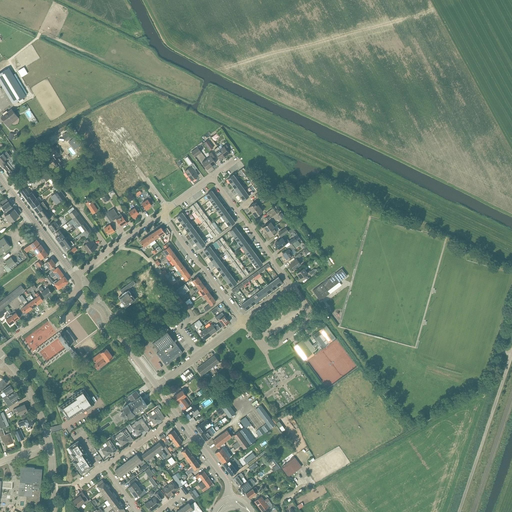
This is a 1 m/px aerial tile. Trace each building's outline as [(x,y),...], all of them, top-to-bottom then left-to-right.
[(0,73),(0,82),(13,103),(17,101),(26,96),(24,92),(26,91),(24,87),(23,88),(21,85),(20,86),(16,80),(14,76),(13,75),(9,69),(9,68),(0,73)] [(11,119),(17,115),(12,109),(1,117),(6,124),(8,126),(13,122),(11,119)] [(113,184),(130,172),(117,152),(94,118),(77,130),(111,179),(113,184)] [(67,141),(74,135),(70,130),(63,136),(67,141)] [(210,150),(213,148),(208,140),(204,143),(210,150)] [(63,162),(59,156),(63,153),(57,145),(50,150),(46,153),(52,161),(53,161),(57,167),(63,162)] [(220,150),(225,156),(229,153),(227,151),(229,149),(226,145),(222,148),(220,150)] [(161,152),(161,151),(158,147),(151,151),(141,157),(144,162),(152,174),(168,163),(167,161),(171,158),(165,149),(161,152)] [(220,160),(225,156),(220,150),(218,147),(214,150),(215,153),(217,156),(220,160)] [(195,157),(197,155),(196,154),(200,151),(198,148),(191,152),(195,157)] [(211,166),(216,163),(214,160),(216,159),(211,152),(208,154),(210,157),(206,159),(211,166)] [(207,169),(211,166),(206,159),(202,163),(204,165),(207,169)] [(191,181),(198,176),(194,170),(197,168),(193,163),(189,165),(190,167),(185,171),(191,181)] [(12,178),(16,173),(17,172),(16,169),(9,174),(12,178)] [(48,181),(51,178),(45,170),(39,175),(42,179),(44,178),(46,182),(48,181)] [(232,184),(237,180),(233,175),(228,179),(232,184)] [(236,189),(241,185),(237,180),(232,184),(236,189)] [(239,195),(245,191),(241,185),(236,189),(239,195)] [(29,194),(26,189),(25,188),(21,191),(30,203),(36,198),(32,192),(29,194)] [(60,190),(54,194),(60,202),(65,198),(60,190)] [(210,200),(215,196),(211,191),(206,195),(209,199),(210,200)] [(243,200),(247,197),(249,196),(245,191),(239,195),(243,200)] [(214,205),(219,201),(215,196),(210,200),(214,205)] [(260,207),(258,205),(259,204),(254,196),(246,202),(249,207),(251,210),(250,211),(252,213),(260,207)] [(39,204),(40,203),(36,198),(30,203),(34,208),(39,204)] [(93,213),(98,210),(90,199),(86,202),(93,213)] [(146,210),(149,208),(149,207),(151,205),(148,200),(143,202),(142,204),(144,206),(146,210)] [(13,207),(9,201),(2,206),(0,203),(0,207),(1,206),(5,212),(13,207)] [(45,204),(42,201),(40,203),(39,204),(34,208),(37,213),(43,209),(41,207),(45,204)] [(218,210),(223,206),(219,201),(214,205),(218,210)] [(41,218),(47,213),(45,210),(48,208),(45,204),(41,207),(43,209),(37,213),(41,218)] [(222,216),(227,212),(223,206),(218,210),(222,216)] [(260,214),(263,212),(260,207),(252,213),(253,214),(256,217),(260,214)] [(116,219),(117,220),(118,221),(120,225),(123,224),(124,225),(127,223),(124,219),(122,216),(121,214),(118,215),(113,208),(107,212),(113,221),(116,219)] [(134,218),(137,216),(136,215),(139,213),(135,208),(129,212),(131,214),(134,218)] [(10,212),(5,216),(7,218),(10,222),(19,216),(14,209),(10,212)] [(75,209),(69,214),(73,218),(78,214),(75,209)] [(109,223),(112,221),(106,211),(103,213),(109,223)] [(226,221),(231,217),(227,212),(222,216),(226,221)] [(46,225),(50,222),(48,220),(51,218),(47,213),(41,218),(46,225)] [(180,222),(186,218),(182,213),(177,217),(180,222)] [(85,222),(78,214),(75,217),(73,218),(73,219),(76,223),(79,226),(85,222)] [(230,226),(231,225),(235,222),(231,217),(226,221),(230,226)] [(184,227),(190,223),(186,218),(180,222),(184,227)] [(57,222),(56,220),(48,226),(53,232),(60,226),(59,225),(60,225),(60,224),(58,221),(57,221),(57,222)] [(266,232),(274,227),(270,222),(267,224),(263,227),(265,230),(266,232)] [(188,232),(194,228),(190,223),(184,227),(188,232)] [(111,233),(114,231),(110,224),(104,228),(108,234),(110,232),(111,233)] [(268,234),(270,237),(277,232),(278,233),(281,231),(276,225),(274,227),(266,232),(267,234),(268,234)] [(163,230),(161,227),(156,231),(159,236),(161,239),(164,237),(162,234),(165,232),(166,235),(170,233),(167,228),(163,230)] [(234,236),(239,232),(235,227),(230,231),(234,236)] [(89,228),(85,231),(89,236),(93,233),(89,228)] [(192,238),(198,234),(194,228),(188,232),(192,238)] [(281,237),(288,231),(286,228),(278,233),(281,237)] [(59,242),(65,237),(59,230),(56,232),(58,235),(55,237),(59,242)] [(154,239),(159,236),(156,231),(151,234),(154,239)] [(238,241),(243,238),(239,232),(234,236),(238,241)] [(149,243),(154,239),(151,234),(145,238),(149,243)] [(196,243),(201,239),(198,234),(192,238),(196,243)] [(289,241),(291,244),(296,240),(300,238),(299,237),(298,235),(294,238),(294,237),(289,241)] [(62,247),(68,242),(65,237),(59,242),(62,247)] [(92,251),(95,249),(97,247),(94,244),(90,237),(85,241),(87,243),(84,245),(87,249),(90,253),(89,252),(92,251)] [(0,254),(6,250),(10,247),(4,238),(0,240),(0,254)] [(144,247),(149,243),(145,238),(140,241),(144,247)] [(242,247),(247,243),(243,238),(238,241),(242,247)] [(275,243),(279,249),(289,241),(287,239),(284,241),(282,238),(275,243)] [(40,244),(36,239),(24,249),(27,252),(33,248),(37,254),(44,249),(40,244)] [(200,248),(204,245),(205,244),(201,239),(196,243),(200,248)] [(71,240),(68,242),(62,247),(65,251),(72,246),(70,245),(73,243),(71,240)] [(246,252),(251,248),(247,243),(242,247),(246,252)] [(288,250),(287,251),(283,254),(287,259),(291,256),(293,255),(290,252),(295,249),(292,244),(287,247),(288,250)] [(167,247),(164,250),(166,253),(168,255),(173,251),(171,249),(169,246),(167,247)] [(208,255),(213,251),(210,246),(204,250),(208,255)] [(250,257),(255,253),(251,248),(246,252),(250,257)] [(41,259),(44,257),(48,254),(44,249),(37,254),(41,259)] [(175,255),(173,251),(168,255),(170,258),(171,260),(176,256),(175,255)] [(212,261),(217,257),(213,251),(208,255),(212,261)] [(253,262),(259,259),(255,253),(250,257),(253,262)] [(299,258),(302,256),(300,253),(293,258),(295,260),(290,264),(294,269),(295,268),(296,269),(297,268),(296,268),(300,264),(296,259),(299,258)] [(176,256),(171,260),(174,264),(175,265),(180,261),(179,260),(176,256)] [(8,272),(12,270),(10,267),(15,263),(11,257),(5,261),(7,264),(4,267),(8,272)] [(216,266),(221,262),(217,257),(212,261),(216,266)] [(49,273),(50,273),(52,271),(55,269),(53,266),(56,264),(51,258),(47,261),(46,263),(50,269),(46,271),(48,274),(49,273)] [(257,268),(258,267),(262,264),(259,259),(253,262),(257,268)] [(37,268),(41,266),(43,264),(40,260),(37,262),(34,264),(37,268)] [(175,265),(178,269),(179,270),(184,266),(183,265),(180,261),(175,265)] [(220,271),(225,267),(221,262),(216,266),(220,271)] [(182,275),(187,271),(184,266),(179,270),(182,275)] [(68,281),(58,267),(55,269),(52,271),(50,273),(53,277),(56,275),(59,280),(57,281),(56,280),(53,282),(55,285),(58,289),(68,281)] [(223,276),(229,272),(225,267),(220,271),(223,276)] [(301,279),(305,276),(308,274),(303,268),(301,270),(297,273),(301,279)] [(347,276),(342,269),(313,291),(320,300),(329,293),(327,291),(339,282),(347,276)] [(186,280),(187,279),(191,276),(187,271),(182,275),(186,280)] [(227,282),(233,278),(229,272),(223,276),(227,282)] [(45,279),(40,274),(37,277),(41,282),(45,279)] [(53,282),(48,274),(44,277),(45,279),(46,278),(50,284),(53,282)] [(171,276),(170,275),(167,278),(167,279),(171,283),(173,281),(174,281),(176,280),(172,275),(171,276)] [(196,285),(201,281),(197,276),(192,280),(196,285)] [(277,286),(282,282),(278,277),(273,281),(277,286)] [(231,287),(235,284),(237,283),(233,278),(227,282),(231,287)] [(135,283),(133,280),(120,290),(123,294),(119,297),(123,302),(123,304),(124,305),(125,305),(126,306),(137,297),(133,291),(132,292),(129,288),(135,283)] [(196,293),(199,290),(205,286),(201,281),(196,285),(198,288),(194,291),(196,293)] [(272,290),(277,286),(273,281),(268,285),(272,290)] [(0,309),(25,290),(21,285),(7,297),(0,302),(0,309)] [(267,294),(272,290),(268,285),(263,289),(267,294)] [(44,290),(41,286),(39,288),(43,294),(46,298),(52,293),(49,289),(48,287),(44,290)] [(203,295),(208,291),(205,286),(199,290),(203,295)] [(180,296),(185,293),(181,287),(176,290),(180,296)] [(260,291),(258,288),(255,290),(261,298),(267,294),(263,289),(260,291)] [(255,290),(255,289),(250,293),(252,297),(256,302),(261,298),(255,290)] [(207,300),(212,296),(208,291),(203,295),(207,300)] [(38,304),(43,300),(38,292),(35,294),(37,297),(34,299),(38,304)] [(216,301),(212,296),(207,300),(210,304),(204,308),(206,311),(215,305),(213,303),(216,301)] [(251,306),(256,302),(252,297),(247,300),(251,306)] [(32,308),(38,304),(34,299),(28,303),(32,308)] [(246,310),(251,306),(247,300),(242,304),(246,310)] [(26,312),(32,308),(28,303),(23,307),(23,308),(21,309),(23,312),(25,311),(26,312)] [(16,312),(11,316),(15,321),(20,317),(16,312)] [(229,322),(222,312),(215,317),(218,320),(219,320),(220,322),(223,326),(229,322)] [(10,325),(15,321),(11,316),(10,314),(8,316),(9,318),(6,320),(10,325)] [(194,323),(191,326),(194,330),(198,328),(203,325),(199,320),(194,323)] [(189,323),(185,325),(190,335),(194,333),(189,323)] [(329,342),(335,338),(324,323),(319,326),(322,329),(314,335),(323,345),(328,341),(329,342)] [(211,335),(215,332),(217,331),(221,328),(217,324),(214,326),(212,324),(206,328),(211,335)] [(172,360),(173,360),(183,352),(175,342),(177,340),(168,328),(151,340),(153,342),(153,343),(155,345),(155,346),(157,348),(158,349),(159,351),(157,353),(157,354),(158,353),(166,364),(172,360)] [(211,335),(206,328),(200,333),(202,336),(205,340),(211,335)] [(302,336),(311,348),(315,345),(306,333),(302,336)] [(303,359),(310,354),(301,342),(295,346),(303,359)] [(225,349),(234,357),(237,354),(228,345),(225,349)] [(99,371),(101,369),(100,368),(108,362),(107,361),(113,357),(106,348),(93,358),(96,363),(94,365),(97,370),(98,369),(99,371)] [(74,351),(71,353),(70,354),(74,359),(78,355),(75,350),(74,351)] [(219,362),(217,359),(214,355),(208,360),(213,366),(219,362)] [(207,371),(213,366),(208,360),(202,364),(207,371)] [(117,368),(120,374),(128,368),(124,363),(117,368)] [(202,375),(203,374),(207,371),(202,364),(197,369),(202,375)] [(128,368),(120,374),(124,379),(132,373),(128,368)] [(189,371),(188,370),(183,373),(185,375),(184,375),(188,380),(193,376),(191,373),(190,371),(189,371)] [(124,379),(128,384),(136,378),(132,373),(124,379)] [(136,378),(128,384),(131,389),(139,384),(136,378)] [(112,386),(108,380),(100,386),(104,391),(112,386)] [(14,390),(10,384),(1,391),(2,393),(1,395),(3,398),(14,390)] [(112,386),(104,391),(108,396),(116,391),(112,386)] [(83,412),(94,404),(84,388),(72,396),(73,397),(60,407),(68,419),(80,412),(79,411),(81,409),(83,412)] [(189,405),(184,397),(186,395),(182,390),(173,397),(177,402),(178,402),(184,409),(189,405)] [(13,404),(16,402),(18,401),(16,398),(19,396),(17,392),(16,392),(15,391),(7,397),(6,395),(2,398),(5,402),(5,401),(7,404),(9,407),(13,404)] [(116,391),(108,396),(112,402),(120,396),(116,391)] [(140,396),(136,391),(128,396),(132,401),(123,408),(124,410),(121,412),(121,415),(122,417),(125,417),(128,415),(129,418),(135,414),(147,405),(141,396),(140,396)] [(226,400),(219,405),(229,418),(236,413),(226,400)] [(28,411),(25,404),(17,408),(13,410),(14,413),(18,411),(20,415),(28,411)] [(191,416),(189,414),(193,412),(197,409),(193,404),(187,408),(183,411),(189,420),(193,417),(191,415),(191,416)] [(154,424),(160,420),(159,417),(162,414),(158,407),(147,414),(154,424)] [(245,416),(240,420),(245,427),(246,426),(246,428),(251,424),(245,416)] [(32,420),(31,417),(26,419),(18,423),(19,425),(25,422),(27,427),(28,430),(31,428),(30,425),(34,423),(33,420),(32,420)] [(270,417),(265,421),(266,423),(270,428),(275,424),(270,417)] [(138,435),(144,430),(143,428),(146,425),(142,418),(131,425),(138,435)] [(200,433),(205,429),(209,427),(207,424),(209,423),(207,419),(200,424),(196,427),(200,433)] [(216,432),(212,427),(210,429),(209,428),(205,431),(201,434),(205,440),(209,437),(213,434),(213,433),(216,432)] [(244,449),(255,440),(245,427),(234,435),(238,441),(232,445),(234,447),(237,445),(238,447),(241,445),(244,449)] [(2,428),(0,429),(0,435),(0,436),(1,437),(2,441),(3,441),(5,446),(14,442),(12,438),(10,433),(5,435),(3,431),(2,428)] [(20,429),(15,431),(19,441),(24,438),(20,429)] [(127,438),(131,436),(126,429),(121,432),(123,435),(121,437),(119,434),(115,436),(122,445),(128,441),(127,438)] [(173,440),(178,436),(174,430),(168,434),(173,440)] [(220,445),(222,443),(232,436),(227,430),(216,438),(213,441),(217,447),(220,445)] [(158,436),(141,449),(142,451),(159,438),(158,436)] [(177,446),(179,445),(183,442),(178,436),(173,440),(177,446)] [(111,449),(115,447),(110,440),(105,443),(107,446),(105,447),(103,444),(99,447),(106,456),(112,452),(111,449)] [(86,453),(82,447),(78,441),(69,447),(70,447),(71,450),(73,453),(71,453),(72,454),(74,456),(73,457),(75,459),(73,461),(81,473),(84,471),(86,469),(87,470),(88,470),(87,469),(89,467),(90,467),(93,465),(86,456),(85,457),(83,454),(86,453)] [(162,454),(164,453),(162,450),(164,448),(160,442),(155,445),(162,454)] [(224,446),(222,443),(220,445),(217,447),(219,449),(215,453),(219,458),(228,451),(224,446)] [(162,454),(155,445),(151,449),(155,455),(158,453),(160,456),(162,459),(164,457),(162,454)] [(186,458),(191,454),(187,448),(181,452),(186,458)] [(153,461),(153,460),(155,459),(153,456),(154,456),(155,455),(151,449),(146,452),(153,461)] [(277,459),(278,458),(272,449),(270,451),(277,459)] [(224,464),(228,460),(227,459),(232,456),(228,451),(219,458),(223,463),(224,464)] [(142,455),(149,464),(153,461),(146,452),(142,455)] [(250,453),(243,459),(246,464),(254,458),(250,453)] [(138,465),(142,462),(137,454),(132,457),(138,465)] [(190,464),(196,460),(191,454),(186,458),(190,464)] [(133,468),(138,465),(132,457),(128,461),(133,468)] [(171,465),(173,464),(175,462),(171,457),(167,460),(171,465)] [(294,458),(293,457),(290,459),(291,460),(286,464),(283,466),(281,464),(280,464),(282,466),(282,467),(287,474),(293,469),(299,465),(294,458)] [(228,460),(224,464),(226,467),(232,475),(237,471),(238,469),(234,463),(231,459),(228,460)] [(188,474),(191,472),(195,470),(200,466),(196,460),(190,464),(192,466),(186,471),(188,474)] [(129,471),(133,468),(128,461),(124,464),(129,471)] [(251,471),(256,467),(255,466),(257,464),(256,462),(254,464),(249,468),(251,471)] [(125,475),(129,471),(124,464),(119,467),(125,475)] [(21,470),(21,476),(20,480),(19,488),(19,495),(24,496),(26,496),(26,503),(39,504),(39,500),(40,489),(42,469),(34,468),(35,467),(21,466),(21,467),(21,470)] [(120,478),(125,475),(119,467),(115,470),(120,478)] [(208,477),(204,471),(200,474),(199,473),(195,476),(197,479),(200,477),(203,481),(208,477)] [(237,476),(233,479),(238,486),(239,485),(240,487),(247,481),(243,477),(244,476),(241,473),(237,476)] [(183,485),(180,480),(178,477),(175,474),(173,476),(177,482),(180,487),(183,485)] [(205,490),(209,487),(208,486),(213,483),(208,477),(203,481),(206,485),(203,487),(205,490)] [(132,492),(139,487),(135,482),(138,481),(135,478),(129,483),(131,485),(128,487),(132,492)] [(97,487),(99,489),(101,491),(108,486),(107,483),(105,484),(102,480),(97,484),(99,486),(97,487)] [(244,492),(248,489),(252,486),(247,481),(240,487),(244,492)] [(174,493),(177,491),(178,490),(177,488),(172,482),(168,485),(174,493)] [(169,497),(170,496),(174,493),(168,485),(163,489),(169,497)] [(180,487),(186,495),(188,493),(183,485),(180,487)] [(101,491),(104,496),(110,491),(109,489),(110,488),(108,486),(101,491)] [(249,499),(253,496),(256,493),(259,491),(256,486),(246,494),(249,499)] [(261,494),(262,494),(265,492),(268,489),(266,486),(259,491),(261,494)] [(142,491),(139,487),(132,492),(135,497),(138,495),(140,497),(144,494),(146,492),(144,490),(142,491)] [(194,499),(197,497),(195,495),(191,489),(188,491),(194,499)] [(159,500),(164,496),(160,490),(154,494),(156,496),(145,504),(150,511),(154,509),(154,508),(160,504),(157,501),(158,500),(159,500)] [(104,496),(107,500),(115,494),(113,492),(112,493),(110,491),(104,496)] [(84,502),(85,503),(89,501),(85,496),(82,492),(79,494),(80,496),(74,500),(76,503),(75,503),(76,504),(78,507),(84,502)] [(115,494),(107,500),(110,504),(117,499),(115,497),(116,496),(115,494)] [(264,500),(261,496),(255,501),(262,511),(266,508),(268,510),(272,508),(272,505),(269,501),(267,498),(264,500)] [(110,504),(113,508),(121,503),(120,501),(118,502),(117,499),(110,504)] [(112,510),(113,511),(122,511),(125,510),(122,506),(123,505),(121,503),(113,508),(112,510)] [(192,506),(189,503),(184,506),(188,511),(190,511),(194,510),(195,511),(199,511),(198,510),(194,505),(192,506)]
